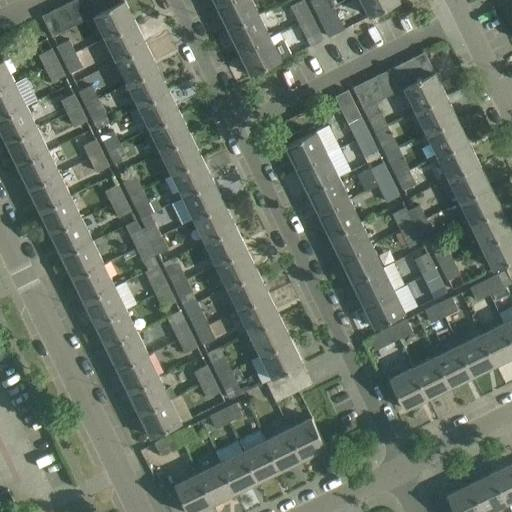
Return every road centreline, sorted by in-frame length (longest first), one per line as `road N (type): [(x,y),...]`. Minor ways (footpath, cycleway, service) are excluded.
road 1 (residential): [(402,469),(236,126)]
road 2 (unclassified): [(142,511),(0,223)]
road 3 (residential): [(236,126),(464,16)]
road 4 (residential): [(236,126),(172,0)]
road 5 (residential): [(402,469),(511,415)]
